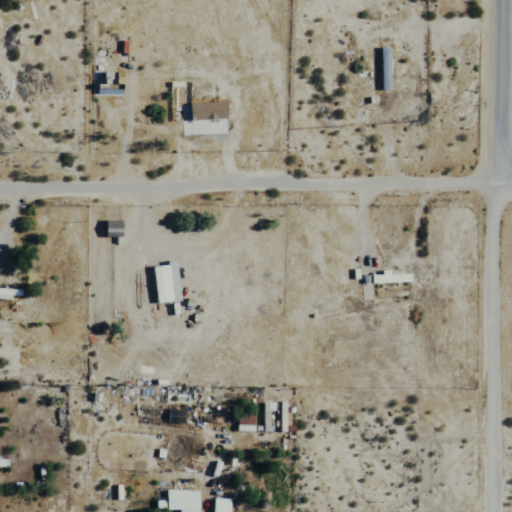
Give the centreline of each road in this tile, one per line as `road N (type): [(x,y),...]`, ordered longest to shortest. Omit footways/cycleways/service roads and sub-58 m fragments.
road 1 (residential): [(500,178),(0,180)]
road 2 (residential): [(500,178),(502,511)]
road 3 (tertiary): [(501,0),(500,178)]
